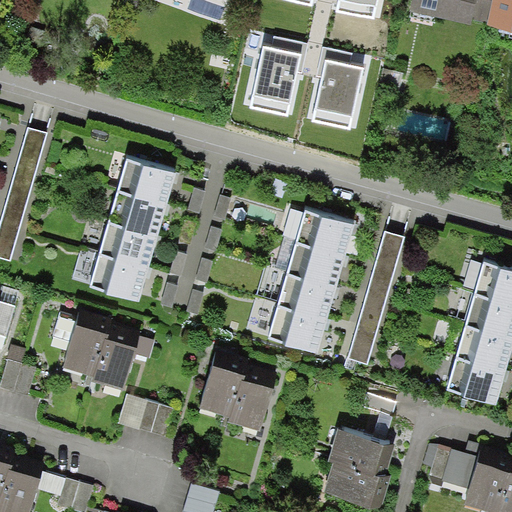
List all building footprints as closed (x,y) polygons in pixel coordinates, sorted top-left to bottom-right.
[(338,0),(336,12),(374,19),(377,0),(338,0)] [(405,0),(403,7),(464,22),(466,14),(483,19),(487,0),(405,0)] [(511,0),(487,0),(483,19),(511,25),(511,0)] [(301,53),(263,45),(250,107),(287,115),(301,53)] [(363,67),(325,59),(311,121),(350,130),(363,67)] [(46,133),(26,126),(0,211),(0,255),(8,258),(46,133)] [(173,168),(122,154),(84,283),(135,297),(173,168)] [(202,188),(191,184),(185,207),(196,210),(202,188)] [(231,197),(217,193),(211,213),(224,218),(231,197)] [(352,221),(299,207),(265,335),(317,349),(352,221)] [(194,219),(182,215),(176,237),(187,240),(194,219)] [(221,228),(209,225),(203,245),(215,248),(221,228)] [(403,235),(382,229),(343,357),(365,364),(403,235)] [(184,251),(173,247),(166,269),(178,272),(184,251)] [(211,260),(199,256),(194,276),(205,280),(211,260)] [(511,336),(511,267),(478,259),(444,387),(495,401),(511,336)] [(176,283),(164,279),(157,302),(169,305),(176,283)] [(202,291),(191,288),(185,307),(197,310),(202,291)] [(0,334),(5,336),(17,297),(0,291),(0,334)] [(106,316),(75,307),(71,318),(57,314),(51,336),(64,340),(58,363),(89,372),(88,377),(119,386),(134,331),(105,323),(106,316)] [(247,357),(216,347),(198,402),(228,411),(225,419),(256,429),(274,373),(245,363),(247,357)] [(37,366),(7,357),(0,378),(0,387),(27,396),(37,366)] [(183,412),(125,394),(116,423),(174,441),(183,412)] [(391,444),(333,426),(324,456),(329,458),(320,489),(379,507),(390,473),(383,471),(391,444)] [(12,447),(0,443),(0,510),(6,511),(25,511),(40,463),(10,454),(12,447)] [(474,455),(437,444),(427,476),(463,486),(459,501),(483,509),(482,511),(511,511),(511,453),(477,445),(474,455)] [(85,511),(94,484),(64,475),(55,506),(75,511),(85,511)] [(213,511),(219,492),(190,483),(180,511),(213,511)]
